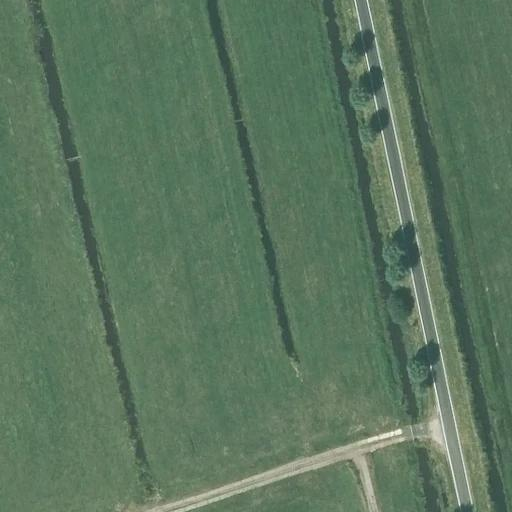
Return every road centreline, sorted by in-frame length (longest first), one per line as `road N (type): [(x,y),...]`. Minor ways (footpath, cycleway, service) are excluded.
road 1 (unclassified): [(465,511),(361,0)]
road 2 (track): [(372,511),(359,449),(158,511)]
